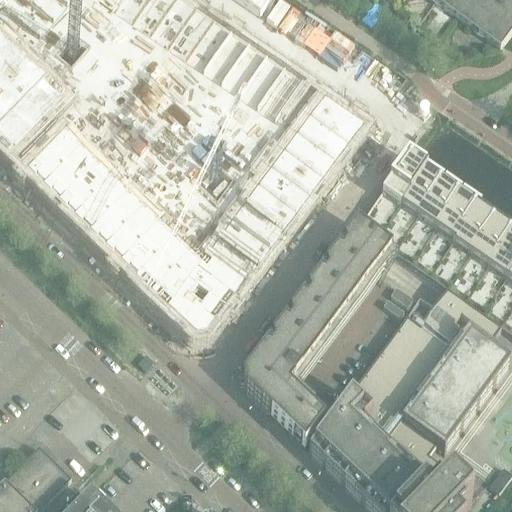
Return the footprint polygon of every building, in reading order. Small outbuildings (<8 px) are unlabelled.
[(33,0),(0,44),(0,121),(10,131),(46,93),(52,98),(87,56),(164,107),(157,117),(180,139),(189,125),(239,158),(222,181),(236,194),(254,169),(285,192),(327,137),(288,108),(286,111),(195,46),(127,0),(33,0)] [(457,21),(472,0),(438,0),(435,5),(457,21)] [(478,36),(503,0),(472,0),(457,21),(478,36)] [(511,4),(506,0),(503,0),(478,36),(500,53),(511,36),(511,4)] [(270,69),(241,110),(259,122),(288,82),(270,69)] [(117,117),(128,111),(122,100),(111,106),(117,117)] [(331,110),(318,126),(356,156),(365,145),(365,133),(331,110)] [(318,126),(305,144),(342,173),(356,156),(318,126)] [(305,144),(291,160),(329,190),(342,173),(305,144)] [(61,147),(26,184),(150,304),(195,348),(205,347),(248,292),(211,262),(202,273),(208,278),(204,284),(61,147)] [(291,160),(278,177),(316,207),(329,190),(291,160)] [(407,165),(381,202),(399,215),(425,177),(407,165)] [(278,177),(265,194),(302,224),(316,207),(278,177)] [(425,177),(399,215),(417,227),(443,189),(425,177)] [(443,189),(417,227),(434,239),(460,203),(461,201),(443,189)] [(265,194),(251,211),(289,241),(302,224),(265,194)] [(460,203),(434,239),(453,251),(478,215),(471,211),(473,209),(461,201),(460,203)] [(511,292),(506,289),(488,277),(470,265),(452,253),(453,251),(434,239),(417,227),(399,215),(381,202),(359,234),(390,258),(511,342),(511,292)] [(251,211),(238,228),(275,258),(289,241),(251,211)] [(453,251),(452,253),(470,265),(496,227),(478,215),(453,251)] [(511,237),(496,227),(470,265),(488,277),(511,241),(511,237)] [(238,228),(224,245),(261,275),(275,258),(238,228)] [(359,234),(355,231),(291,318),(292,320),(286,327),(284,327),(264,354),(265,355),(262,358),(260,362),(259,361),(242,384),(244,386),(244,392),(243,394),(278,428),(302,451),(329,416),(314,404),(305,412),(287,394),(390,258),(359,234)] [(511,241),(488,277),(506,289),(511,280),(511,241)] [(224,245),(211,262),(248,292),(261,275),(224,245)] [(406,314),(411,307),(395,295),(390,302),(406,314)] [(498,338),(499,337),(445,299),(438,308),(430,319),(417,309),(330,427),(308,457),(364,511),(467,511),(471,508),(449,488),(439,499),(435,495),(429,503),(423,497),(418,492),(438,471),(428,463),(435,453),(443,459),(508,371),(487,355),(498,338)] [(403,318),(387,306),(383,311),(399,323),(403,318)] [(129,441),(59,511),(192,511),(197,507),(129,441)] [(0,511),(45,511),(72,485),(38,454),(0,494),(0,511)] [(511,480),(502,473),(489,491),(499,498),(511,481),(511,480)]
